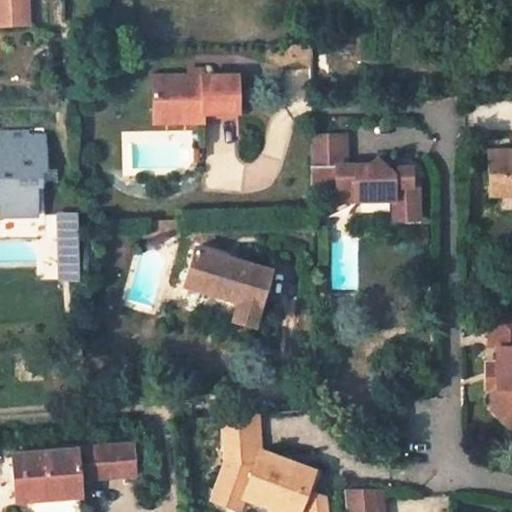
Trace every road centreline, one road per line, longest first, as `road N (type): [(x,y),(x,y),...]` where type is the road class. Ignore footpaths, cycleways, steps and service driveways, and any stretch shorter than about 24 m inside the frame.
road 1 (residential): [(302,108),(419,107),(447,135),(454,475),(511,489)]
road 2 (residential): [(0,414),(160,405)]
